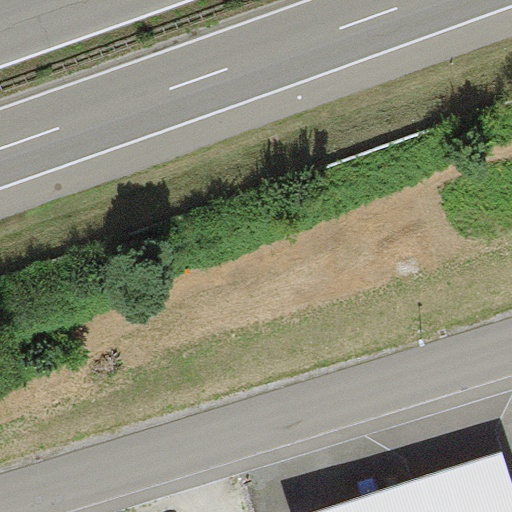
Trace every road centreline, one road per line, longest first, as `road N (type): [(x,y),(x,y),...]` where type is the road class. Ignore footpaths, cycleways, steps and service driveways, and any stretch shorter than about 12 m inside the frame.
road 1 (residential): [(0,505),(511,344)]
road 2 (motorway): [(0,146),(417,0)]
